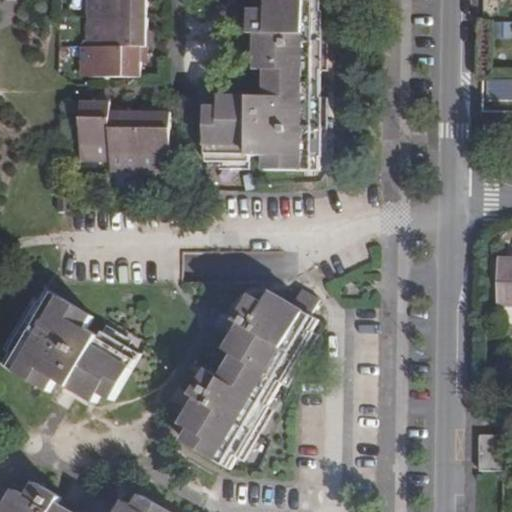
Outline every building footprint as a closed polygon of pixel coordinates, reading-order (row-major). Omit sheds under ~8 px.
[(97,0),(97,18),(149,19),(148,0),(97,0)] [(267,170),(321,171),(323,0),(321,0),(269,0),(269,13),(251,12),(250,35),(259,35),(258,71),(267,71),(267,100),(222,99),(221,111),(209,110),(208,164),(252,164),(252,159),(267,159),(267,170)] [(97,18),(97,48),(143,49),(148,48),(149,19),(97,18)] [(90,48),(90,78),(142,79),(143,49),(97,48),(90,48)] [(82,103),(81,155),(112,156),(113,112),(112,104),(82,103)] [(112,156),(112,167),(141,167),(142,113),(113,112),(112,156)] [(142,113),(141,167),(170,168),(172,114),(142,113)] [(511,263),(502,264),(502,309),(511,308),(511,263)] [(294,305),(311,314),(321,298),(304,288),(294,305)] [(102,396),(114,402),(142,356),(104,333),(101,337),(88,330),(95,319),(48,291),(4,365),(50,392),(58,381),(67,386),(89,399),(97,403),(102,396)] [(185,442),(232,469),(320,321),(311,314),(294,305),(275,293),(268,305),(253,295),(241,316),(246,320),(228,350),(237,356),(223,379),(209,371),(197,391),(202,395),(184,425),(192,430),(185,442)] [(481,437),(481,472),(502,472),(503,438),(481,437)] [(6,511),(170,511),(145,497),(138,509),(128,503),(123,511),(122,511),(73,511),(57,502),(60,496),(38,483),(29,497),(19,491),(6,511)]
